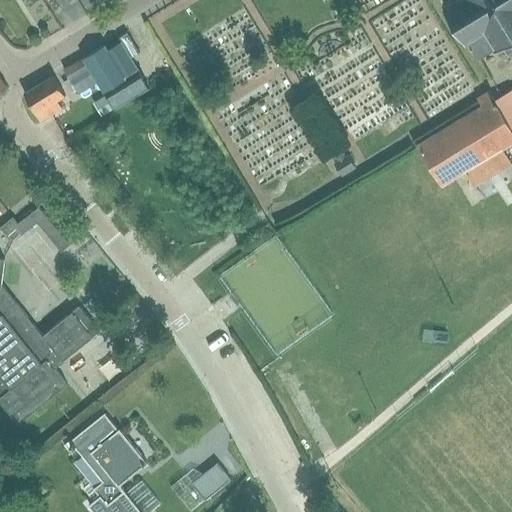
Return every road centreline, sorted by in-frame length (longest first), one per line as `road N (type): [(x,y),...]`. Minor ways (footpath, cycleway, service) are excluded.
road 1 (residential): [(295,511),(190,335),(15,112),(20,73)]
road 2 (residential): [(20,73),(148,0)]
